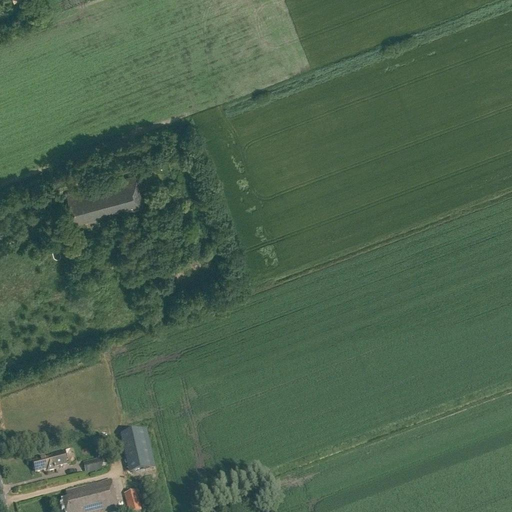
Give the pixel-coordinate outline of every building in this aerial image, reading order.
[(143,207),(135,175),(67,194),(67,193),(66,194),(75,224),(85,221),(87,220),(88,222),(143,207)] [(150,227),(148,221),(171,215),(168,207),(146,214),(147,217),(135,220),(138,230),(150,227)] [(130,307),(138,304),(133,288),(125,291),(130,307)] [(6,362),(13,366),(17,360),(10,355),(6,362)] [(130,473),(150,468),(141,432),(121,438),(130,473)] [(98,462),(86,465),(88,474),(101,471),(107,460),(104,448),(102,448),(102,446),(95,447),(96,450),(95,450),(98,462)] [(64,457),(63,452),(51,455),(52,458),(41,461),(41,462),(33,464),(35,474),(47,471),(47,473),(55,471),(55,469),(64,466),(62,458),(64,457)] [(119,511),(111,481),(66,493),(68,500),(61,502),(64,511),(119,511)] [(136,511),(140,511),(138,503),(135,492),(123,495),(127,511),(136,511)]
